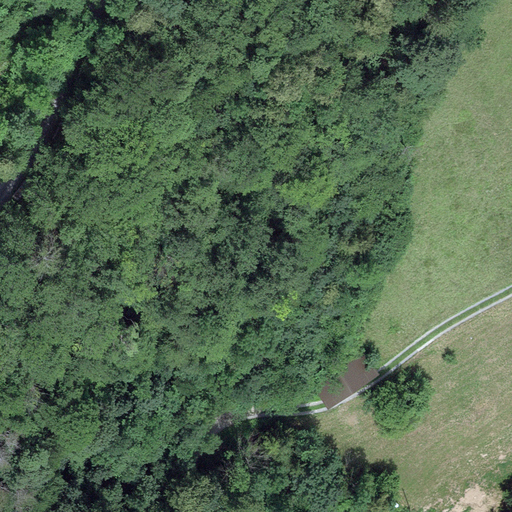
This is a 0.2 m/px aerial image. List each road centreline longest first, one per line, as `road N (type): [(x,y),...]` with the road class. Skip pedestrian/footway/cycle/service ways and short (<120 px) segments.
road 1 (track): [(236,415),(330,404),(511,290)]
road 2 (track): [(101,0),(0,188)]
